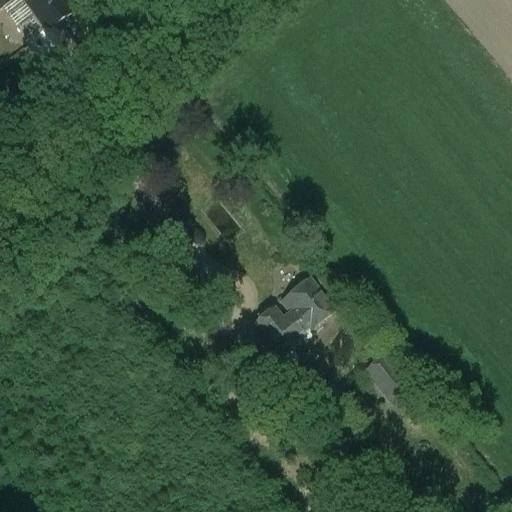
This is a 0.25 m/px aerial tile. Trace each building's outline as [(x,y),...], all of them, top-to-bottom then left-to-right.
[(0,0),(0,9),(12,0),(0,0)] [(35,0),(29,5),(26,7),(46,34),(47,35),(64,22),(73,15),(61,0),(35,0)] [(64,22),(47,35),(46,34),(39,40),(43,47),(34,54),(40,61),(37,64),(49,81),(59,74),(62,77),(73,69),(71,65),(81,57),(63,33),(69,28),(64,22)] [(307,283),(303,287),(297,287),(290,292),(289,298),(281,305),(289,316),(306,336),(307,335),(332,313),(307,283)] [(282,322),(273,312),(255,327),(271,347),(293,373),(304,365),(294,352),(310,339),(307,335),(306,336),(289,316),(282,322)] [(357,357),(344,342),(329,354),(341,369),(357,357)] [(293,373),(271,347),(260,356),(282,383),(293,373)] [(388,398),(401,392),(388,365),(374,371),(388,398)]
